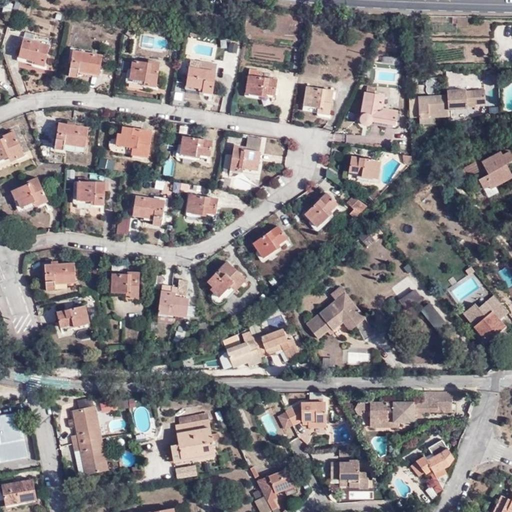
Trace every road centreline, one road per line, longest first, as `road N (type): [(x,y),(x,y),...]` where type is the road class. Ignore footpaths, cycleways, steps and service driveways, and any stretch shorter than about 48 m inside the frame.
road 1 (residential): [(0,115),(60,97),(300,133),(310,149),(307,172),(279,202),(189,258),(58,242),(0,260)]
road 2 (primary): [(371,0),(511,4)]
road 3 (residential): [(62,511),(38,382)]
